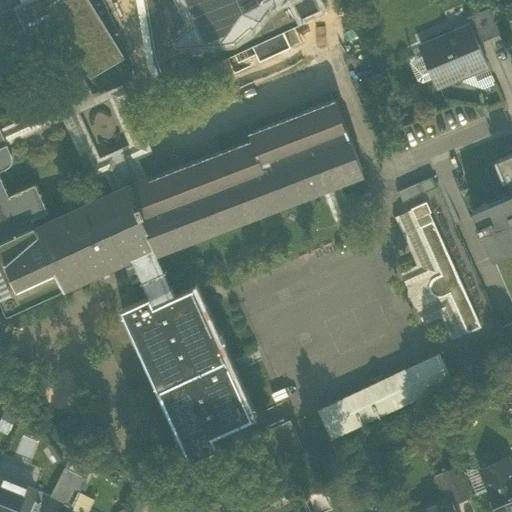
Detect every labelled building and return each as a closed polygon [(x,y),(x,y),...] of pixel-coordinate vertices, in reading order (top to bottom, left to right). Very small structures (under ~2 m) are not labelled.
[(28,0),(22,3),(14,6),(29,39),(44,33),(60,68),(66,65),(77,60),(79,59),(90,77),(122,58),(118,52),(119,51),(87,0),(53,0),(28,0)] [(143,89),(151,106),(299,38),(294,26),(303,21),(301,17),(321,8),(316,0),(143,0),(154,63),(161,81),(143,89)] [(490,7),(478,12),(489,38),(501,33),(490,7)] [(478,43),(489,38),(478,12),(466,17),(470,25),(471,25),(478,43)] [(435,77),(437,82),(456,73),(458,77),(462,76),(488,65),(478,43),(471,25),(470,25),(422,46),(425,53),(425,54),(433,74),(435,77)] [(435,77),(433,74),(425,54),(409,61),(417,81),(424,82),(435,77)] [(79,92),(90,87),(77,60),(66,65),(79,92)] [(488,65),(462,76),(463,80),(484,89),(496,84),(488,65)] [(456,73),(437,82),(439,85),(458,77),(456,73)] [(147,176),(140,159),(151,154),(152,152),(153,150),(123,83),(106,91),(109,99),(129,143),(100,156),(81,112),(64,120),(90,178),(94,179),(105,174),(113,192),(147,176)] [(509,104),(511,102),(511,84),(503,88),(509,104)] [(81,112),(109,99),(106,91),(94,96),(90,87),(79,92),(0,127),(8,145),(21,139),(29,147),(42,146),(51,137),(51,125),(64,120),(81,112)] [(147,176),(132,183),(145,212),(271,163),(269,156),(346,127),(335,98),(249,131),(252,139),(150,177),(150,175),(147,176)] [(0,240),(35,225),(36,227),(36,226),(33,218),(49,211),(36,183),(9,195),(0,174),(0,170),(6,167),(10,165),(12,161),(13,157),(12,154),(8,145),(0,127),(0,240)] [(36,226),(36,227),(63,288),(132,256),(154,247),(156,253),(323,189),(340,182),(364,173),(346,127),(269,156),(271,163),(145,212),(132,183),(113,192),(101,197),(104,203),(40,231),(38,226),(36,226)] [(497,159),(511,188),(511,153),(511,152),(497,159)] [(431,173),(396,187),(400,198),(435,184),(431,173)] [(340,182),(323,189),(335,220),(340,221),(369,210),(363,192),(346,198),(340,182)] [(511,191),(473,208),(494,258),(511,250),(511,191)] [(411,209),(416,219),(430,213),(431,212),(426,201),(411,208),(411,209)] [(450,339),(467,332),(450,293),(443,296),(440,297),(435,296),(432,294),(430,290),(429,286),(430,281),(431,279),(434,276),(441,274),(416,219),(411,209),(395,215),(416,264),(400,271),(423,325),(440,317),(450,339)] [(441,274),(434,276),(431,279),(430,281),(429,286),(430,290),(432,294),(435,296),(440,297),(443,296),(450,293),(467,332),(481,326),(430,213),(416,219),(441,274)] [(0,298),(7,314),(63,288),(36,227),(35,225),(0,240),(0,298)] [(122,309),(159,389),(226,358),(193,287),(176,295),(156,253),(154,247),(132,256),(150,296),(122,309)] [(318,409),(331,438),(453,382),(439,352),(318,409)] [(253,417),(226,358),(159,389),(191,462),(219,449),(213,435),(253,417)] [(511,364),(503,368),(511,390),(511,364)] [(260,433),(273,462),(303,448),(290,420),(260,433)] [(49,447),(58,461),(69,455),(60,441),(49,447)] [(1,458),(0,460),(0,474),(34,488),(40,474),(1,458)] [(488,488),(497,511),(507,511),(511,510),(511,468),(508,458),(480,469),(488,488)] [(454,503),(469,497),(470,496),(458,466),(436,475),(446,498),(450,496),(453,503),(454,503)] [(50,495),(72,507),(85,480),(64,468),(50,495)] [(0,511),(25,511),(35,489),(34,488),(0,474),(0,511)] [(456,511),(453,503),(450,496),(446,498),(412,511),(456,511)]
